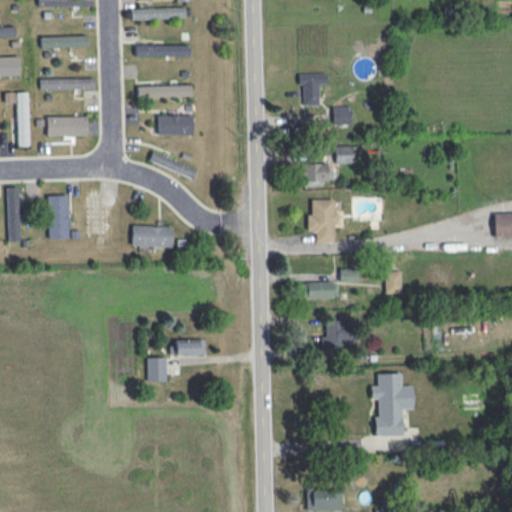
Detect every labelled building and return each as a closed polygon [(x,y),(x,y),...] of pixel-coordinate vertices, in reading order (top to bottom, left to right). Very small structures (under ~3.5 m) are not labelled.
[(183,7),(129,8),(130,19),(184,18),(183,7)] [(0,36),(14,36),(14,26),(0,26),(0,36)] [(40,36),(40,48),(86,46),(86,35),(40,36)] [(134,55),(187,56),(187,45),(134,44),(134,55)] [(0,56),(0,75),(18,75),(18,56),(0,56)] [(317,104),(317,84),(325,84),(325,73),(298,73),(298,84),(301,84),(302,104),(317,104)] [(40,89),(93,89),(93,77),(39,78),(40,89)] [(189,96),(189,84),(136,85),(136,97),(189,96)] [(16,146),(28,145),(26,91),(15,92),(16,146)] [(349,124),(349,106),(331,106),(331,124),(349,124)] [(191,115),(156,114),(156,134),(191,134),(191,115)] [(86,115),(45,116),(46,136),(86,135),(86,115)] [(351,162),(351,145),(333,146),(334,163),(351,162)] [(190,178),(194,169),(152,150),(147,160),(190,178)] [(326,181),(325,163),(301,163),(302,181),(326,181)] [(17,186),(5,187),(7,240),(18,240),(17,186)] [(47,238),(67,238),(66,194),(46,194),(47,238)] [(332,241),(332,223),(338,223),(338,199),(309,199),(309,214),(305,214),(305,231),(314,231),(314,242),(332,241)] [(511,212),(492,213),(493,237),(511,236),(511,212)] [(171,226),(131,225),(130,245),(170,246),(171,226)] [(338,281),(356,281),(356,268),(338,268),(338,281)] [(400,292),(399,270),(383,271),(383,293),(400,292)] [(305,298),(336,297),(336,281),(305,282),(305,298)] [(320,350),(352,349),(350,320),(323,321),(324,336),(320,336),(320,350)] [(173,354),(203,355),(203,339),(174,339),(173,354)] [(164,356),(145,357),(145,381),(164,380),(164,356)] [(375,372),(375,385),(369,385),(369,399),(376,399),(376,415),(372,415),(373,435),(401,435),(400,408),(411,408),(411,385),(399,385),(399,372),(375,372)] [(305,510),(340,509),(339,490),(304,491),(305,510)]
